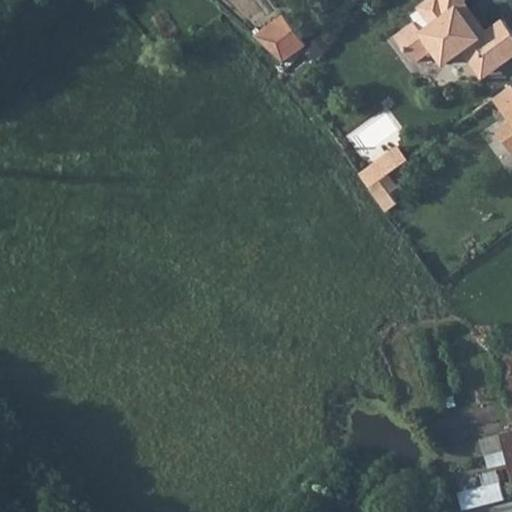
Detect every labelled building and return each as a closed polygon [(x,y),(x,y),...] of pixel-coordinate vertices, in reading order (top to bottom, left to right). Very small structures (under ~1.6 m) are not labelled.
[(465,0),(426,0),(421,5),(433,22),(423,29),(417,20),(397,34),(416,59),(434,46),(445,61),(464,47),(475,40),(494,66),(511,53),(511,28),(504,17),(487,29),(465,0)] [(279,14),(252,34),(281,61),(304,44),(279,14)] [(475,40),(464,47),(483,75),(494,66),(475,40)] [(511,81),(498,92),(505,102),(503,103),(511,115),(511,116),(499,126),(511,143),(511,81)] [(498,92),(496,94),(503,103),(505,102),(498,92)] [(378,160),(387,173),(411,155),(402,142),(378,160)] [(364,170),(373,183),(387,173),(378,160),(364,170)] [(511,417),(511,350),(497,354),(511,417)]
